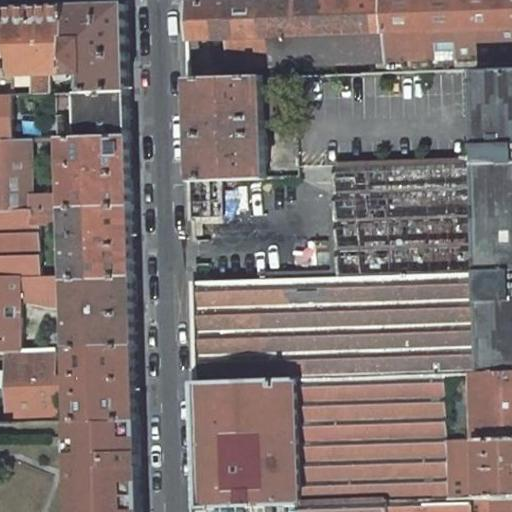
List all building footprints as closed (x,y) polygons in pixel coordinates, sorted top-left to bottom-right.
[(383,0),(262,0),(188,3),(189,40),(230,39),(229,68),(387,62),(383,0)] [(511,0),(383,0),(387,62),(403,62),(404,73),(479,71),(511,69),(511,0)] [(128,5),(72,7),(74,74),(74,79),(80,79),(80,73),(88,73),(88,92),(131,90),(128,5)] [(72,7),(12,10),(14,77),(74,74),(72,7)] [(12,10),(0,9),(0,77),(14,77),(12,10)] [(387,62),(387,73),(404,73),(403,62),(387,62)] [(495,372),(511,371),(511,69),(479,71),(481,161),(486,374),(495,373),(495,372)] [(364,103),(364,74),(296,76),(297,105),(364,103)] [(265,77),(190,79),(193,180),(241,179),(269,178),(265,77)] [(74,79),(54,79),(54,93),(59,93),(74,92),(74,79)] [(74,92),(59,93),(60,139),(67,139),(132,137),(132,116),(125,116),(125,111),(131,111),(131,90),(88,92),(74,92)] [(0,141),(16,141),(15,94),(0,94),(0,141)] [(69,191),(56,194),(57,209),(134,208),(132,137),(67,139),(69,191)] [(16,141),(0,141),(0,211),(32,210),(32,195),(34,194),(32,140),(16,141)] [(481,161),(381,164),(387,377),(446,375),(483,374),(486,374),(481,161)] [(340,278),(196,282),(199,382),(198,383),(387,377),(381,164),(337,165),(340,278)] [(241,179),(193,180),(194,218),(225,217),(224,189),(241,188),(241,179)] [(34,194),(32,195),(32,210),(57,209),(56,194),(34,194)] [(134,208),(57,209),(57,225),(69,225),(69,233),(64,233),(64,238),(70,238),(71,271),(55,271),(54,277),(70,277),(136,277),(134,208)] [(57,209),(32,210),(33,226),(42,226),(57,225),(57,209)] [(32,210),(0,211),(0,278),(23,278),(54,277),(55,271),(54,267),(43,267),(42,226),(33,226),(32,210)] [(54,277),(23,278),(23,303),(66,309),(72,309),(70,277),(54,277)] [(136,277),(70,277),(72,309),(73,349),(138,347),(136,277)] [(23,278),(0,278),(0,351),(24,351),(23,303),(23,278)] [(65,335),(49,335),(49,350),(58,350),(65,349),(65,335)] [(70,399),(60,399),(61,422),(71,422),(75,420),(140,420),(138,347),(73,349),(74,394),(70,394),(70,399)] [(24,351),(0,351),(0,423),(15,423),(61,422),(60,399),(58,350),(49,350),(24,351)] [(487,440),(511,439),(511,371),(495,372),(495,373),(486,374),(483,374),(485,440),(487,440)] [(387,377),(198,383),(202,507),(277,505),(303,505),(391,503),(452,500),(449,441),(446,375),(387,377)] [(142,495),(140,420),(75,420),(76,497),(142,495)] [(511,497),(511,439),(487,440),(488,470),(474,470),(474,476),(468,476),(468,470),(467,441),(449,441),(452,500),(511,497)] [(76,497),(75,511),(142,511),(142,495),(76,497)] [(511,511),(511,497),(452,500),(391,503),(390,511),(511,511)] [(390,511),(391,503),(303,505),(303,511),(390,511)]
